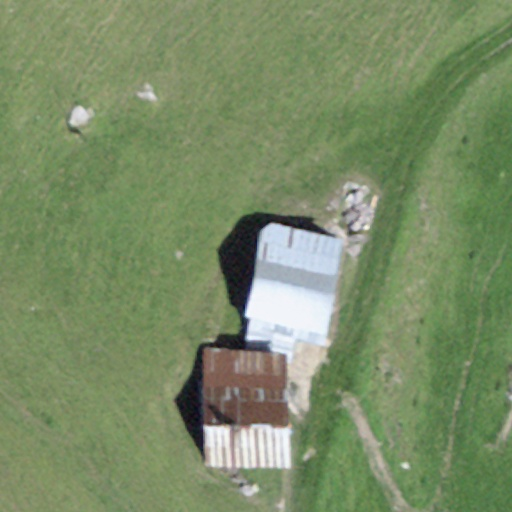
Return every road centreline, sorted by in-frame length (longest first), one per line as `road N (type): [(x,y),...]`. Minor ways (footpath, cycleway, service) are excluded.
road 1 (track): [(511,21),(414,119),(328,414),(312,511)]
road 2 (track): [(124,511),(98,476),(0,391)]
